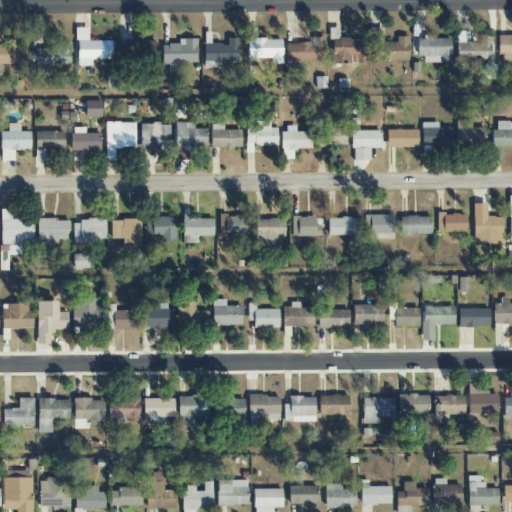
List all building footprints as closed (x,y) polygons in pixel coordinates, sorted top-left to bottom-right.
[(111,41),(88,41),(87,28),(76,28),(77,67),(91,66),(91,60),(111,59),(111,41)] [(365,64),(365,39),(338,39),(338,28),(330,28),(331,64),(365,64)] [(408,61),(408,37),(396,37),(396,42),(382,42),(382,28),(371,28),(371,61),(408,61)] [(511,36),(498,36),(498,60),(511,60),(511,36)] [(324,61),(323,37),(311,38),(311,43),(285,44),(286,62),(324,61)] [(490,37),(481,37),(481,39),(457,40),(458,61),(491,60),(490,37)] [(423,63),(451,62),(451,38),(417,39),(417,56),(423,56),(423,63)] [(196,39),(178,39),(178,45),(161,44),(161,64),(195,64),(196,39)] [(238,39),(226,39),(226,44),(204,44),(204,68),(220,68),(220,62),(238,62),(238,39)] [(247,59),(270,58),(270,64),(282,64),(281,39),(246,39),(247,59)] [(18,41),(0,40),(0,63),(17,64),(18,41)] [(85,118),(102,117),(101,101),(84,101),(85,118)] [(456,119),(455,147),(484,148),(485,128),(471,128),(471,119),(456,119)] [(135,122),(105,123),(105,148),(135,148),(135,122)] [(276,146),(276,128),(269,128),(269,122),(245,122),(245,153),(252,153),(252,147),(276,146)] [(511,147),(511,122),(496,122),(495,130),(491,130),(490,159),(500,159),(500,147),(511,147)] [(14,161),(13,150),(30,150),(30,132),(19,132),(19,123),(8,124),(8,132),(0,132),(1,161),(14,161)] [(206,147),(206,129),(193,129),(193,123),(175,123),(175,147),(206,147)] [(421,147),(451,147),(451,128),(437,128),(437,123),(421,123),(421,147)] [(140,124),(140,150),(170,150),(169,124),(140,124)] [(240,130),(223,130),(223,124),(210,125),(211,149),(240,148),(240,130)] [(71,151),(100,150),(100,133),(85,134),(85,128),(71,128),(71,151)] [(346,128),(316,129),(316,147),(346,146),(346,128)] [(417,130),(385,130),(386,148),(417,147),(417,130)] [(64,132),(35,131),(35,150),(64,150),(64,132)] [(351,149),(380,148),(380,131),(350,131),(351,149)] [(311,132),(280,132),(281,159),(293,159),(292,149),(311,149),(311,132)] [(472,204),(472,244),(502,244),(501,217),(486,217),(485,204),(472,204)] [(0,221),(0,244),(21,245),(21,240),(32,241),(33,221),(10,220),(11,210),(0,210),(0,221)] [(212,219),(187,219),(187,210),(182,211),(183,244),(197,243),(197,237),(213,236),(212,219)] [(436,232),(465,233),(465,214),(437,214),(436,232)] [(219,235),(247,234),(247,215),(218,216),(219,235)] [(392,215),(366,215),(367,240),(393,240),(392,215)] [(292,237),(320,236),(320,225),(315,225),(315,216),(291,217),(292,237)] [(399,217),(400,235),(431,234),(430,216),(399,217)] [(161,242),(175,242),(174,217),(146,218),(146,237),(160,236),(161,242)] [(328,236),(357,235),(356,217),(327,219),(328,236)] [(37,240),(44,240),(44,246),(57,246),(57,240),(68,240),(68,219),(36,220),(37,240)] [(254,219),(255,246),(283,246),(282,219),(254,219)] [(72,242),(105,241),(105,220),(72,221),(72,242)] [(123,247),(141,246),(140,220),(110,220),(111,239),(123,239),(123,247)] [(0,251),(0,254),(19,255),(20,246),(0,245),(0,251)] [(468,277),(457,278),(457,293),(468,292),(468,277)] [(511,303),(507,304),(507,298),(500,298),(500,304),(493,304),(493,330),(506,330),(505,324),(511,324),(511,303)] [(100,307),(96,307),(96,299),(72,300),(72,328),(101,327),(100,307)] [(212,326),(241,325),(241,306),(225,306),(225,300),(211,300),(212,326)] [(67,330),(67,312),(57,312),(57,302),(36,302),(36,334),(53,334),(53,330),(67,330)] [(176,302),(176,328),(206,328),(206,311),(195,311),(195,302),(176,302)] [(32,328),(32,304),(1,305),(2,329),(32,328)] [(283,304),(283,327),(313,327),(313,308),(299,308),(299,305),(283,304)] [(114,311),(114,305),(107,305),(107,330),(138,329),(138,310),(114,311)] [(142,329),(171,328),(171,305),(142,305),(142,329)] [(382,325),(382,305),(352,306),(352,325),(382,325)] [(453,307),(421,307),(421,341),(433,341),(433,325),(453,325),(453,307)] [(418,308),(393,308),(394,327),(418,327),(418,308)] [(278,309),(253,310),(253,328),(278,328),(278,309)] [(458,309),(458,328),(488,327),(488,309),(458,309)] [(347,310),(317,310),(317,329),(348,329),(347,310)] [(468,414),(497,414),(497,392),(478,392),(478,380),(468,380),(468,414)] [(278,421),(279,396),(248,395),(247,421),(278,421)] [(347,415),(347,395),(318,396),(319,416),(347,415)] [(397,413),(428,414),(428,395),(397,395),(397,413)] [(194,416),(207,416),(206,396),(177,397),(178,428),(194,428),(194,416)] [(511,396),(502,396),(502,416),(511,415),(511,396)] [(314,422),(314,397),(289,397),(289,404),(283,404),(283,422),(314,422)] [(443,425),(443,415),(463,415),(463,397),(432,397),(432,425),(443,425)] [(33,425),(32,398),(18,398),(18,408),(2,409),(3,426),(33,425)] [(378,417),(393,417),(393,398),(362,398),(362,424),(378,424),(378,417)] [(68,399),(37,400),(37,434),(51,433),(50,419),(68,419),(68,399)] [(103,399),(73,400),(73,420),(88,420),(88,428),(104,427),(103,399)] [(139,399),(107,399),(107,421),(139,421),(139,399)] [(142,399),(143,423),(151,422),(151,418),(173,418),(173,399),(142,399)] [(244,400),(218,399),(217,419),(244,419),(244,400)] [(31,511),(30,471),(2,471),(3,510),(16,510),(15,511),(31,511)] [(162,472),(152,473),(152,482),(145,482),(145,509),(174,508),(174,490),(162,490),(162,472)] [(481,489),(481,476),(466,477),(467,506),(497,506),(497,489),(481,489)] [(69,510),(68,478),(38,479),(39,507),(51,506),(51,511),(69,510)] [(432,504),(460,504),(459,485),(445,485),(444,479),(431,479),(432,504)] [(246,480),(216,481),(216,506),(247,505),(246,480)] [(390,487),(367,487),(368,480),(360,480),(359,504),(389,505),(390,487)] [(212,482),(203,482),(202,491),(194,491),(194,486),(182,485),(181,511),(193,511),(193,509),(212,509),(212,482)] [(426,506),(426,489),(414,489),(414,482),(401,482),(401,492),(395,492),(395,511),(409,511),(409,506),(426,506)] [(324,507),(354,508),(354,490),(341,490),(341,484),(324,484),(324,507)] [(501,503),(511,502),(511,485),(502,486),(501,503)] [(74,509),(104,510),(104,492),(97,492),(97,486),(74,486),(74,509)] [(288,504),(317,505),(317,486),(288,486),(288,504)] [(109,489),(110,506),(141,506),(140,488),(109,489)] [(282,507),(281,489),(252,490),(253,508),(282,507)]
